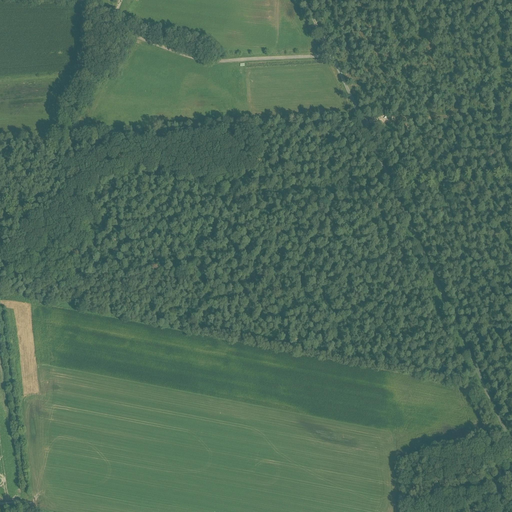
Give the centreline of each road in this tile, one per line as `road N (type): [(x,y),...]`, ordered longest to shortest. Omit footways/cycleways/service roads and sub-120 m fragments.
road 1 (track): [(0,145),(362,122)]
road 2 (unclassified): [(362,122),(511,446)]
road 3 (track): [(0,293),(77,97),(101,70),(119,25)]
road 4 (track): [(23,501),(0,297)]
